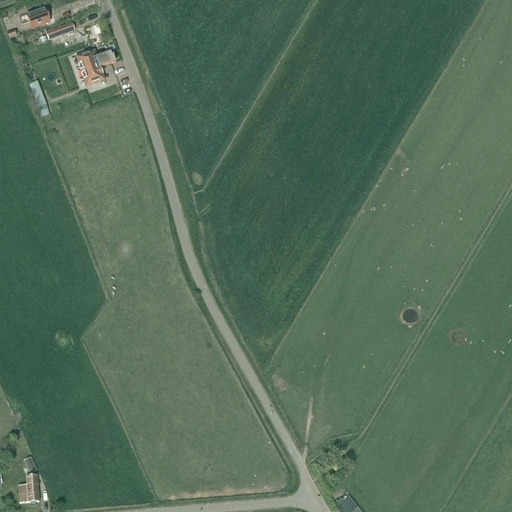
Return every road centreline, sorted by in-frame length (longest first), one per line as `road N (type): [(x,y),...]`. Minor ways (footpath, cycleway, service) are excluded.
road 1 (unclassified): [(316,495),(193,273),(104,0)]
road 2 (unclassified): [(173,511),(316,495)]
